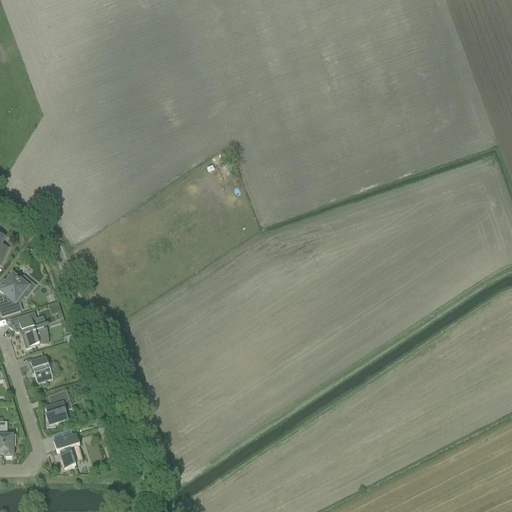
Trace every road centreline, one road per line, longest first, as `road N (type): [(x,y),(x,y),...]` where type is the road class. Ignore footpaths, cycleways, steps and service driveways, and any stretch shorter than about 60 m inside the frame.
road 1 (unclassified): [(158,511),(50,234),(0,205)]
road 2 (residential): [(0,474),(26,472),(38,457),(0,344)]
